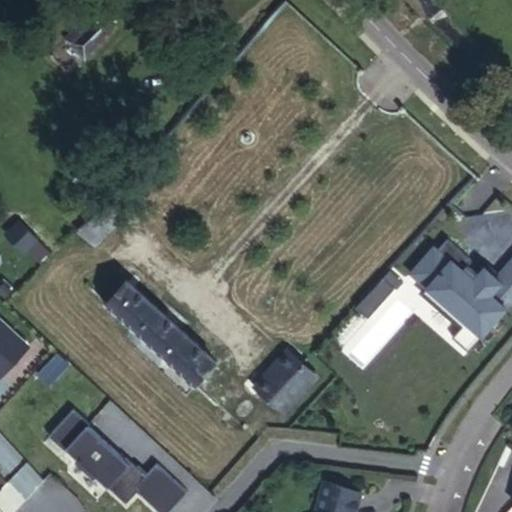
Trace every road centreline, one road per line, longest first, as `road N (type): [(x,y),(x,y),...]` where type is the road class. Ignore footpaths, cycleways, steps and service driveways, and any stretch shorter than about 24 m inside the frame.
road 1 (residential): [(457,470),(276,447),(219,511)]
road 2 (tertiary): [(511,163),(406,72),(338,0)]
